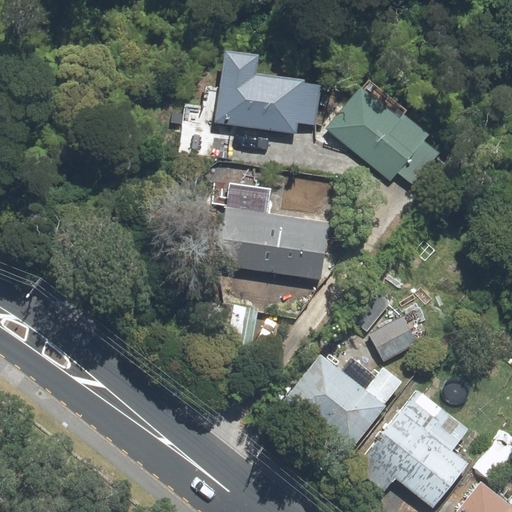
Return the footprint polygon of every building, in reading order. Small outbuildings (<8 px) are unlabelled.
[(215,57),(207,127),(292,137),(293,125),(309,127),(314,88),(243,80),(245,60),(215,57)] [(392,121),(354,92),(323,131),(387,181),(393,173),(408,185),(431,156),(417,144),(421,139),(394,118),(392,121)] [(322,227),(221,213),(214,266),(315,280),(322,227)] [(387,300),(363,283),(340,315),(364,332),(387,300)] [(207,342),(253,351),(261,313),(215,304),(207,342)] [(417,345),(402,316),(364,337),(380,365),(417,345)] [(345,450),(395,383),(376,369),(371,376),(349,359),(337,376),(312,357),(276,405),(310,430),(313,426),(345,450)] [(462,435),(411,395),(349,472),(379,495),(390,482),(427,511),(463,466),(447,454),(462,435)] [(511,466),(511,427),(508,424),(470,468),(493,488),(511,466)] [(506,511),(471,485),(451,510),(453,511),(506,511)]
